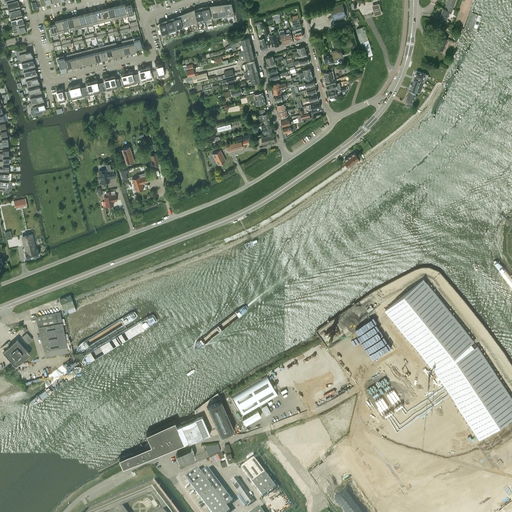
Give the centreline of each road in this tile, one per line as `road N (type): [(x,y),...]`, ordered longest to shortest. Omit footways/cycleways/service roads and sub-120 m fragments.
road 1 (tertiary): [(0,308),(248,210),(347,143),(383,106)]
road 2 (unclassified): [(157,458),(278,424),(379,379),(402,382),(511,447)]
road 3 (unclassified): [(0,284),(206,205),(286,160)]
road 4 (residential): [(36,36),(48,82),(153,55),(143,17)]
